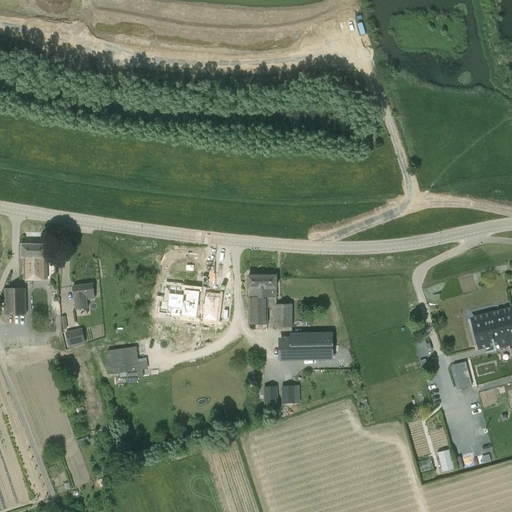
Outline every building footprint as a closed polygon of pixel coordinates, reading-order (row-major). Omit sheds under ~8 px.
[(22,258),(24,258),(24,280),(47,280),(47,245),(21,245),(22,258)] [(249,298),(267,298),(274,298),(274,288),(276,288),(276,276),(248,276),(248,289),(249,289),(249,298)] [(86,300),(95,299),(92,284),(73,287),(76,310),(87,309),(86,300)] [(4,289),(4,304),(5,315),(27,314),(26,288),(4,289)] [(160,301),(159,314),(182,316),(185,290),(170,288),(168,302),(160,301)] [(200,292),(185,290),(182,316),(197,318),(197,313),(216,315),(218,298),(207,297),(206,305),(198,304),(200,292)] [(267,325),(267,308),(267,298),(249,298),(249,325),(267,325)] [(267,298),(267,308),(272,308),(272,315),(275,315),(275,327),(292,327),(292,305),(274,305),(274,298),(267,298)] [(511,344),(511,311),(473,322),(479,346),(508,338),(510,346),(511,344)] [(175,347),(186,349),(188,333),(207,335),(209,322),(178,319),(175,347)] [(85,342),(82,329),(76,331),(66,333),(69,346),(79,343),(85,342)] [(292,340),(280,340),(280,360),(333,359),(332,333),(292,334),(292,340)] [(136,347),(107,351),(110,374),(120,373),(126,372),(139,370),(138,359),(136,347)] [(425,359),(420,361),(422,371),(428,369),(425,359)] [(470,379),(457,382),(459,389),(472,386),(470,379)] [(285,386),(285,403),(298,403),(297,386),(285,386)] [(267,404),(275,404),(275,387),(266,387),(267,404)]
